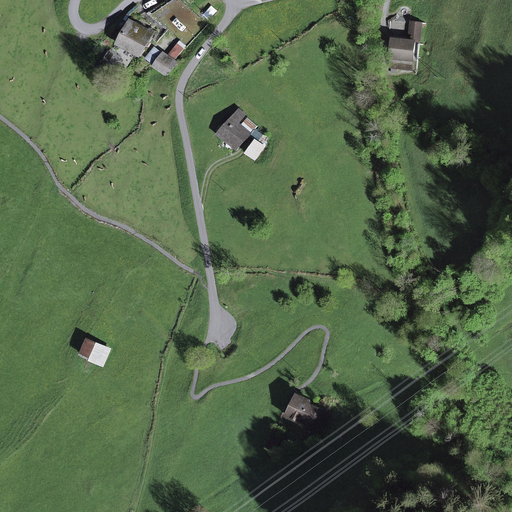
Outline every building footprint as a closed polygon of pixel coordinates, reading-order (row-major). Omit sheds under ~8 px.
[(138,55),(137,56),(140,58),(153,38),(154,38),(157,33),(150,29),(149,30),(132,21),(118,44),(138,55)] [(411,22),(409,41),(415,41),(419,42),(421,23),(411,22)] [(398,68),(413,69),(415,41),(409,41),(394,39),(391,67),(392,67),(391,72),(397,73),(398,68)] [(174,60),(183,49),(178,44),(169,56),(174,60)] [(155,67),(165,55),(157,49),(147,61),(155,67)] [(165,55),(155,67),(167,77),(177,64),(165,54),(165,55)] [(226,127),(220,134),(225,138),(238,123),(245,115),(240,110),(232,118),(229,116),(222,124),(226,127)] [(244,123),(254,131),(257,126),(248,118),(244,123)] [(225,138),(238,149),(251,134),(238,123),(225,138)] [(247,153),(256,159),(265,147),(256,141),(247,153)] [(89,339),(82,354),(103,364),(110,349),(89,339)] [(296,406),(290,417),(302,423),(311,403),(297,395),(293,405),(296,406)] [(329,419),(325,417),(328,412),(316,406),(317,406),(311,403),(302,423),(319,431),(323,423),(326,424),(329,419)] [(266,450),(270,455),(277,447),(283,431),(275,428),(266,450)]
